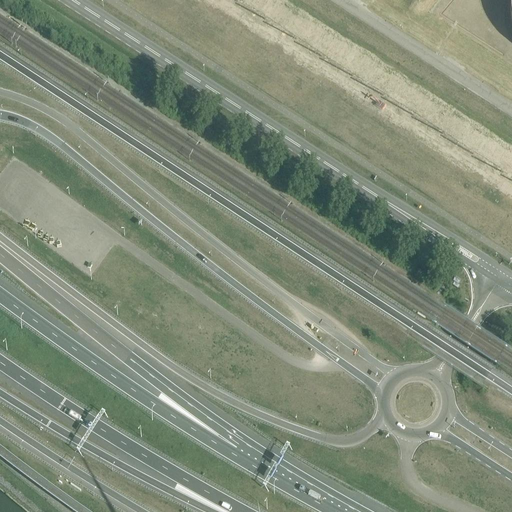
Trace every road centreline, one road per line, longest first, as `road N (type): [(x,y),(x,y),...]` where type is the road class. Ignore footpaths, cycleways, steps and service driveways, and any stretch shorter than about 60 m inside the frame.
road 1 (trunk): [(511,391),(0,56)]
road 2 (primary): [(0,116),(63,146),(383,396)]
road 3 (primary): [(386,418),(340,442),(238,406),(140,344),(0,237)]
road 4 (unclassified): [(403,212),(72,0)]
road 5 (motorway): [(232,456),(165,386),(0,254)]
road 6 (motorway): [(0,363),(242,511)]
road 7 (motorway): [(232,456),(0,295)]
road 8 (motorway): [(0,391),(210,511)]
road 9 (trunk): [(0,421),(141,511)]
